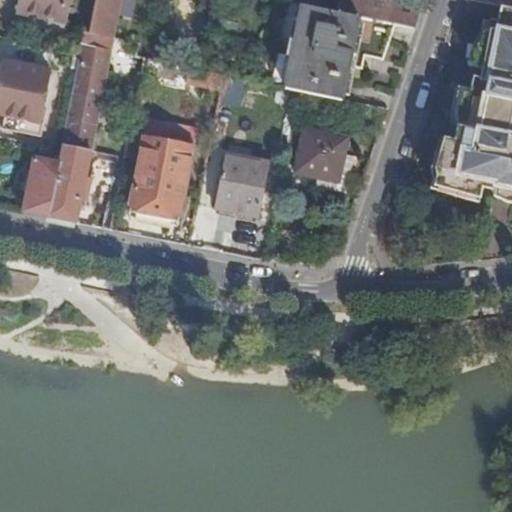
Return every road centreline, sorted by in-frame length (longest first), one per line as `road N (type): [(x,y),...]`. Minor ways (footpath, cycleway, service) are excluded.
road 1 (residential): [(0,231),(250,282),(346,291)]
road 2 (residential): [(346,291),(444,0)]
road 3 (residential): [(511,282),(346,291)]
